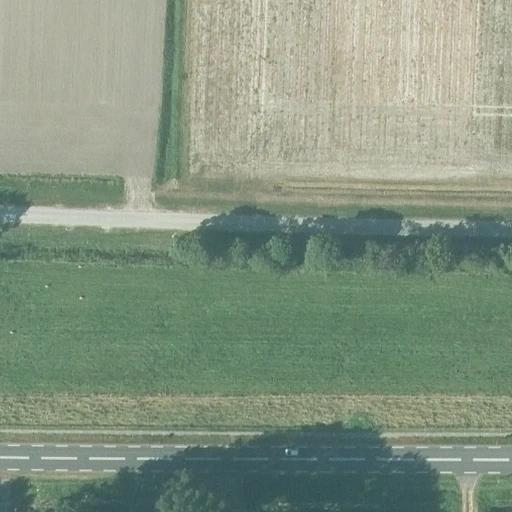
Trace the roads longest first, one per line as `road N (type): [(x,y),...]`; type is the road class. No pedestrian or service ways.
road 1 (unclassified): [(511,232),(0,216)]
road 2 (primary): [(511,460),(0,457)]
